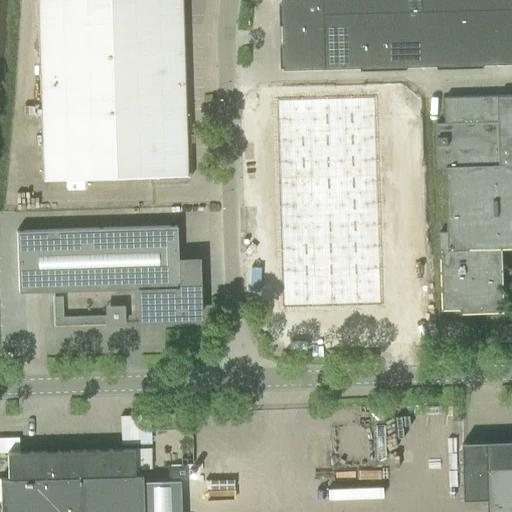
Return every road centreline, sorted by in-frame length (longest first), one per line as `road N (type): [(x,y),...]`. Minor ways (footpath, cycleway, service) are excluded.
road 1 (unclassified): [(238,381),(229,0)]
road 2 (unclassified): [(238,381),(511,373)]
road 3 (unclassified): [(0,388),(238,381)]
